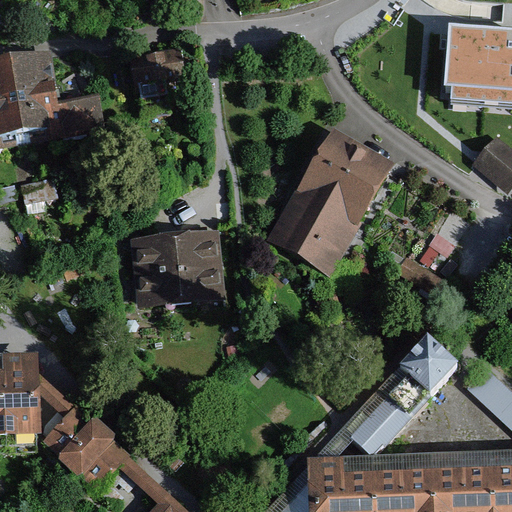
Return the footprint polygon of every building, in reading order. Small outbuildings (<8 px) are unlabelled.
[(511,38),(446,35),(443,94),(511,98),(511,38)] [(181,86),(177,57),(138,62),(141,91),(181,86)] [(0,147),(85,134),(80,99),(59,103),(51,58),(0,66),(0,147)] [(394,174),(332,138),(273,240),(336,276),(394,174)] [(511,192),(511,156),(502,147),(481,172),(508,196),(511,192)] [(221,230),(134,240),(142,306),(229,296),(221,230)] [(415,379),(358,438),(378,457),(466,366),(438,340),(407,372),(415,379)] [(37,358),(0,358),(0,440),(40,439),(37,358)] [(479,406),(511,427),(511,417),(499,410),(511,392),(495,382),(479,406)] [(132,458),(79,410),(48,443),(100,492),(132,458)] [(511,511),(511,454),(307,464),(308,489),(308,511),(511,511)] [(308,511),(308,489),(287,511),(308,511)]
